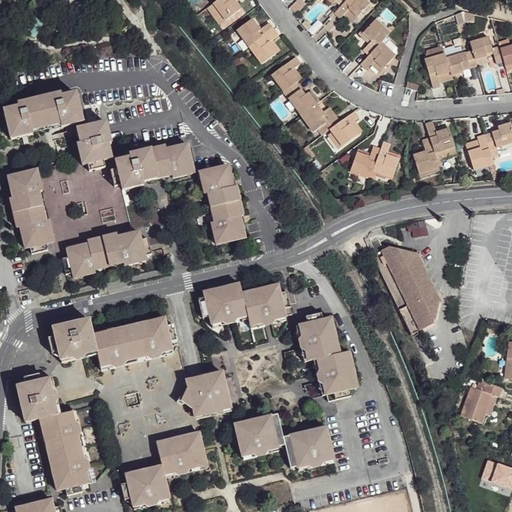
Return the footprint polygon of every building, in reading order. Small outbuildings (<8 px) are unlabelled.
[(234,0),(220,0),(213,6),(226,22),(242,10),(234,0)] [(370,6),(364,0),(348,0),(346,3),(335,15),(340,21),(349,11),(358,20),(370,6)] [(274,31),(269,25),(261,30),(253,20),(237,33),(250,50),(274,31)] [(390,35),(377,21),(364,35),(373,43),(365,52),(370,58),(362,67),(367,72),(375,62),(384,70),(396,57),(382,44),(390,35)] [(279,37),(274,31),(250,50),(262,65),(277,53),(271,43),(279,37)] [(489,38),(471,43),(474,52),(477,62),(488,58),(488,56),(494,54),(498,66),(505,64),(502,49),(501,48),(493,50),(489,38)] [(511,46),(502,49),(505,64),(507,68),(511,66),(511,46)] [(474,52),(447,59),(452,74),(453,78),(465,74),(464,72),(478,68),(477,62),(474,52)] [(446,55),(426,61),(434,90),(442,88),(439,79),(452,74),(447,59),(446,55)] [(301,65),(297,58),(272,80),(300,117),(317,105),(309,95),(307,97),(297,85),(301,81),(294,72),(301,65)] [(79,127),(73,100),(58,103),(57,99),(15,109),(16,112),(4,114),(11,143),(29,139),(29,136),(57,129),(58,132),(79,127)] [(325,116),(317,105),(300,117),(314,134),(322,129),(328,124),(323,118),(325,116)] [(340,125),(330,132),(342,148),(359,137),(352,125),(360,119),(355,113),(340,125)] [(336,119),(332,122),(328,124),(322,129),(326,135),(330,132),(340,125),(336,119)] [(495,167),(491,152),(496,150),(511,145),(511,126),(511,124),(499,128),(500,131),(477,139),(481,149),(469,153),(476,173),(495,167)] [(426,125),(430,137),(430,140),(436,155),(456,150),(454,142),(449,130),(437,134),(434,125),(426,125)] [(107,149),(102,128),(74,135),(75,138),(77,148),(72,149),(78,170),(83,169),(85,176),(101,173),(100,165),(108,163),(105,149),(107,149)] [(77,148),(75,138),(54,144),(57,153),(72,149),(77,148)] [(430,140),(423,143),(426,152),(414,156),(420,176),(441,170),(436,155),(430,140)] [(392,146),(385,143),(382,150),(374,173),(394,180),(400,161),(389,157),(392,146)] [(191,177),(185,148),(170,151),(170,147),(126,157),(126,160),(111,164),(113,172),(106,175),(110,191),(117,189),(118,194),(136,190),(136,187),(172,179),(172,182),(191,177)] [(382,150),(374,148),(370,159),(358,155),(351,174),(372,180),(374,173),(382,150)] [(240,220),(239,214),(234,192),(230,192),(225,171),(196,178),(201,199),(204,198),(207,210),(210,225),(207,227),(212,250),(241,243),(237,221),(240,220)] [(49,245),(44,223),(42,224),(35,195),(38,194),(33,173),(4,180),(9,201),(5,202),(11,230),(14,230),(19,252),(25,251),(26,258),(42,254),(41,247),(49,245)] [(113,238),(94,243),(83,246),(83,248),(62,254),(63,260),(56,263),(60,279),(67,278),(69,283),(87,279),(91,276),(91,273),(119,267),(120,271),(141,265),(140,260),(147,259),(144,243),(137,244),(134,236),(128,238),(113,241),(113,238)] [(366,239),(362,241),(391,300),(394,308),(410,339),(431,330),(437,308),(434,306),(430,301),(426,297),(422,293),(420,290),(416,282),(415,276),(414,270),(414,259),(413,257),(387,250),(382,253),(376,242),(369,244),(366,239)] [(244,293),(241,283),(205,292),(206,297),(200,299),(204,316),(205,323),(211,322),(212,326),(249,318),(244,293)] [(294,315),(288,291),(283,292),(281,284),(244,293),(249,318),(251,329),(289,319),(288,316),(294,315)] [(299,319),(299,320),(300,325),(296,326),(303,361),(316,359),(324,395),(330,395),(331,401),(354,396),(353,389),(361,387),(353,350),(341,353),(334,322),(333,318),(324,319),(323,314),(299,319)] [(170,325),(168,317),(162,317),(94,333),(91,321),(86,322),(53,330),(56,338),(48,340),(52,356),(61,361),(62,365),(81,360),(98,356),(101,371),(176,353),(174,342),(181,340),(177,324),(170,325)] [(233,406),(224,372),(188,380),(195,415),(205,412),(206,416),(223,411),(222,409),(233,406)] [(61,409),(54,379),(47,380),(39,375),(23,379),(24,385),(18,387),(21,401),(27,423),(41,420),(63,414),(61,409)] [(501,386),(480,378),(477,387),(469,383),(457,413),(477,421),(482,409),(489,391),(495,394),(498,395),(501,386)] [(495,394),(489,391),(482,409),(488,412),(495,394)] [(79,431),(70,428),(73,411),(63,414),(41,420),(59,493),(61,493),(61,489),(63,491),(65,491),(66,497),(81,494),(87,487),(90,485),(79,431)] [(285,436),(280,415),(236,425),(244,460),(288,451),(285,436)] [(338,464),(330,427),(285,436),(288,451),(292,474),(338,464)] [(208,462),(201,434),(159,442),(160,449),(162,464),(166,479),(209,469),(208,462)] [(166,479),(162,464),(124,473),(126,481),(122,483),(127,508),(131,507),(132,511),(134,511),(171,504),(166,479)] [(51,500),(15,508),(16,511),(57,511),(57,508),(56,508),(56,507),(53,507),(51,500)]
